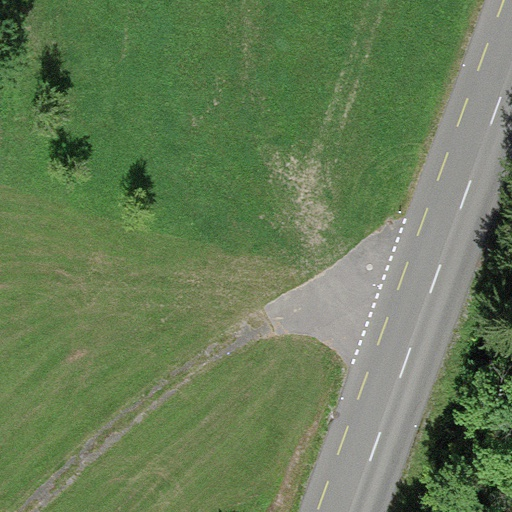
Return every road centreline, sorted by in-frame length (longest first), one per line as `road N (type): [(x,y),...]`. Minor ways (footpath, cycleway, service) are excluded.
road 1 (secondary): [(511,48),(341,511)]
road 2 (track): [(419,300),(326,298),(264,321),(194,364),(36,511)]
